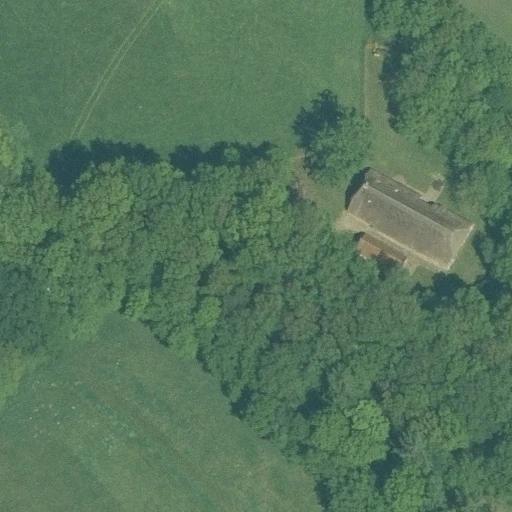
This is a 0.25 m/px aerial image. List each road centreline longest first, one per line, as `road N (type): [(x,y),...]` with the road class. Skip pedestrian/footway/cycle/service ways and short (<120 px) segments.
road 1 (track): [(363,357),(269,272),(221,254),(146,243),(89,256),(0,310)]
road 2 (track): [(497,511),(363,357)]
road 3 (track): [(511,295),(363,357)]
